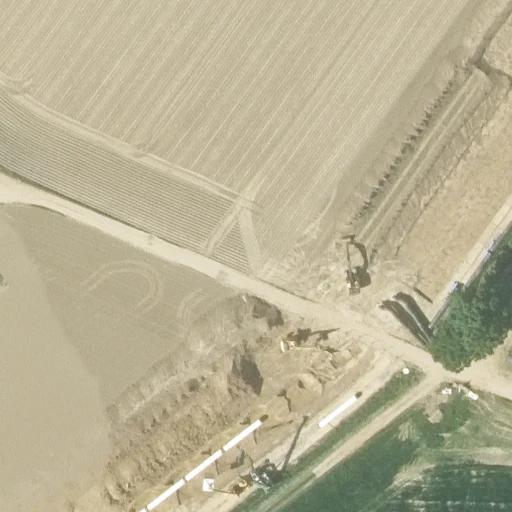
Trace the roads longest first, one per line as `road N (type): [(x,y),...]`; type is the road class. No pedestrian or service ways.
road 1 (track): [(0,188),(444,374)]
road 2 (track): [(270,511),(444,374)]
